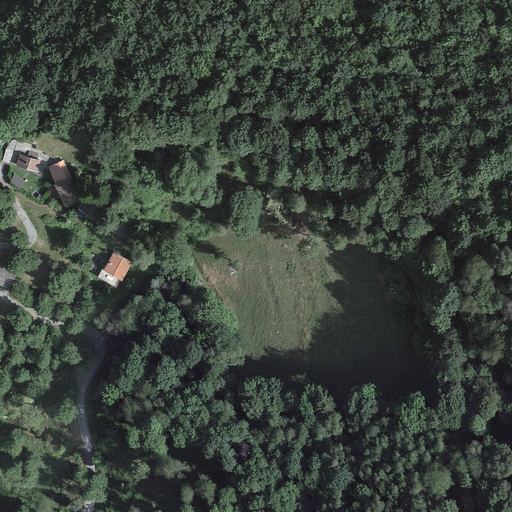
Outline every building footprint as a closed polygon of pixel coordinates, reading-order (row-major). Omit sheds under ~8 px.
[(26,157),(19,155),(16,166),(36,173),(40,161),(36,160),(38,154),(29,151),(26,157)] [(63,160),(48,167),(55,185),(70,178),(63,160)] [(24,181),(13,174),(10,182),(19,189),(24,181)] [(80,201),(70,178),(55,185),(54,185),(59,198),(60,198),(64,207),(80,201)] [(106,210),(86,197),(72,218),(81,225),(86,218),(96,225),(106,210)] [(132,263),(113,252),(103,270),(122,282),(132,263)] [(0,286),(11,291),(16,276),(6,273),(9,266),(0,262),(0,286)]
